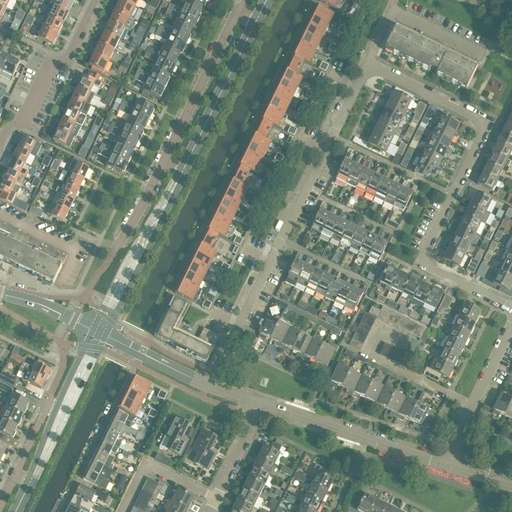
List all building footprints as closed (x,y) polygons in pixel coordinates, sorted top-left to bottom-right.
[(0,0),(0,6),(6,9),(10,0),(0,0)] [(51,0),(50,4),(68,13),(74,2),(69,0),(51,0)] [(203,7),(206,2),(202,0),(187,0),(185,5),(199,12),(202,7),(203,7)] [(345,0),(320,0),(319,2),(340,12),(345,0)] [(130,18),(135,8),(120,1),(115,11),(130,18)] [(157,10),(159,6),(152,2),(149,7),(157,10)] [(48,17),(63,24),(68,13),(50,4),(47,10),(51,12),(48,17)] [(182,11),(170,5),(168,10),(195,23),(198,18),(196,17),(199,12),(185,5),(182,11)] [(330,24),(334,15),(317,7),(312,16),(330,24)] [(193,29),(195,23),(168,10),(165,15),(178,21),(175,27),(188,34),(191,28),(193,29)] [(125,29),(130,18),(115,11),(110,22),(125,29)] [(21,22),(24,18),(17,14),(14,19),(21,22)] [(325,33),(330,24),(312,16),(308,25),(325,33)] [(63,24),(48,17),(45,23),(42,21),(40,26),(58,35),(63,24)] [(120,40),(125,29),(110,22),(105,33),(120,40)] [(321,42),(325,33),(308,25),(304,33),(321,42)] [(58,35),(40,26),(37,32),(36,31),(33,37),(52,46),(58,35)] [(172,33),(160,27),(157,32),(185,45),(187,40),(186,39),(188,34),(175,27),(172,33)] [(466,91),(478,68),(396,27),(385,50),(429,72),(430,70),(437,73),(436,76),(466,91)] [(182,51),(185,45),(157,32),(155,37),(167,43),(164,48),(178,55),(180,50),(182,51)] [(114,51),(120,40),(105,33),(99,44),(114,51)] [(316,51),(321,42),(304,33),(299,42),(316,51)] [(315,61),(319,53),(316,52),(316,51),(299,42),(295,51),(315,61)] [(109,62),(114,51),(99,44),(94,55),(109,62)] [(131,45),(129,50),(136,54),(138,49),(131,45)] [(161,54),(149,48),(142,45),(140,50),(147,54),(174,67),(177,61),(175,60),(178,55),(164,48),(161,54)] [(313,66),(315,61),(295,51),(291,60),(311,70),(312,69),(303,64),(304,62),(313,66)] [(3,72),(10,58),(0,53),(0,75),(2,71),(3,72)] [(172,72),(174,67),(147,54),(144,58),(156,64),(154,70),(167,77),(170,71),(172,72)] [(102,76),(104,73),(109,62),(94,55),(89,66),(92,68),(91,71),(102,76)] [(14,77),(20,63),(10,58),(3,72),(14,77)] [(308,77),(311,70),(291,60),(286,69),(303,77),(304,75),(308,77)] [(325,73),(329,66),(322,62),(319,69),(325,73)] [(299,86),(303,77),(286,69),(282,78),(299,86)] [(167,77),(154,70),(151,76),(139,70),(136,75),(164,88),(166,83),(165,82),(167,77)] [(104,80),(90,73),(87,78),(84,76),(78,87),(90,93),(93,88),(99,90),(104,80)] [(161,94),(164,88),(136,75),(134,80),(146,86),(143,92),(157,99),(159,93),(161,94)] [(295,95),(299,86),(282,78),(278,86),(295,95)] [(112,84),(107,96),(108,96),(114,99),(119,88),(112,84)] [(290,104),(295,95),(278,86),(273,95),(290,104)] [(95,95),(90,93),(78,87),(73,98),(90,105),(95,95)] [(387,97),(385,100),(407,110),(411,101),(414,97),(396,88),(394,93),(391,98),(387,97)] [(286,112),(290,104),(273,95),(269,104),(286,112)] [(91,106),(90,105),(73,98),(68,109),(86,117),(91,106)] [(117,99),(114,104),(148,120),(151,114),(149,114),(152,108),(138,101),(135,108),(123,102),(117,99)] [(403,119),(407,110),(385,100),(384,103),(388,105),(385,110),(403,119)] [(421,117),(426,107),(419,103),(414,114),(416,115),(421,117)] [(114,104),(112,110),(118,113),(118,112),(130,117),(128,123),(141,130),(144,125),(145,126),(148,120),(114,104)] [(285,123),(288,117),(284,116),(286,112),(269,104),(264,113),(285,123)] [(440,116),(442,112),(430,107),(424,119),(429,121),(431,122),(435,113),(440,116)] [(81,128),(84,122),(86,117),(68,109),(63,119),(75,125),(81,128)] [(403,119),(385,110),(382,115),(378,114),(377,117),(398,127),(403,119)] [(281,130),(285,123),(264,113),(260,122),(271,127),(272,126),(281,130)] [(459,136),(461,134),(457,131),(460,125),(452,122),(454,119),(444,113),(438,126),(459,136)] [(394,136),(398,127),(377,117),(375,120),(379,122),(376,128),(394,136)] [(70,136),(75,125),(63,119),(58,130),(70,136)] [(106,120),(104,125),(110,128),(138,142),(140,136),(139,135),(141,130),(128,123),(125,129),(113,123),(106,120)] [(276,141),(280,133),(271,128),(271,127),(260,122),(256,131),(273,139),(276,141)] [(511,124),(508,122),(503,133),(511,137),(511,124)] [(104,125),(101,129),(108,132),(108,133),(120,139),(117,145),(131,151),(133,146),(135,147),(138,142),(110,128),(104,125)] [(458,139),(459,136),(438,126),(433,134),(451,143),(453,138),(458,139)] [(294,137),(297,130),(291,127),(287,133),(294,137)] [(394,136),(376,128),(374,132),(370,131),(368,134),(390,145),(394,136)] [(65,146),(70,136),(58,130),(53,141),(65,146)] [(269,148),(273,139),(256,131),(251,139),(269,148)] [(410,140),(413,134),(407,132),(405,137),(410,140)] [(511,137),(503,133),(498,143),(511,150),(511,137)] [(386,154),(390,145),(368,134),(367,137),(371,139),(368,145),(386,154)] [(451,153),(452,151),(448,148),(451,143),(433,134),(429,142),(451,153)] [(33,142),(23,137),(18,148),(30,154),(30,155),(36,157),(41,146),(40,145),(41,142),(35,139),(33,142)] [(264,157),(269,148),(251,139),(247,148),(264,157)] [(449,156),(451,153),(429,142),(425,151),(443,160),(445,155),(449,156)] [(511,164),(511,163),(511,157),(510,156),(511,151),(511,150),(498,143),(493,153),(508,161),(507,161),(511,164)] [(95,144),(94,147),(127,163),(130,158),(128,157),(131,151),(117,145),(114,151),(102,145),(101,147),(95,144)] [(404,152),(407,146),(401,144),(399,149),(404,152)] [(88,150),(82,147),(78,155),(84,158),(88,150)] [(94,147),(92,152),(97,155),(109,161),(106,167),(120,174),(123,168),(124,169),(127,163),(94,147)] [(25,164),(30,155),(30,154),(18,148),(13,159),(25,164)] [(263,167),(265,163),(262,161),(264,157),(247,148),(243,157),(263,167)] [(442,170),(444,167),(440,165),(443,160),(425,151),(421,160),(442,170)] [(346,184),(355,165),(353,164),(347,161),(350,155),(347,153),(344,160),(345,160),(336,179),(346,184)] [(510,163),(507,161),(508,161),(493,153),(488,164),(502,171),(502,172),(507,174),(509,169),(507,168),(510,163)] [(396,154),(392,162),(397,165),(401,157),(396,154)] [(259,176),(263,167),(243,157),(238,166),(250,171),(259,176)] [(355,189),(365,170),(363,169),(357,166),(360,159),(356,158),(353,164),(355,165),(346,184),(355,189)] [(26,179),(26,178),(28,174),(22,171),(25,164),(13,159),(8,169),(20,175),(20,176),(26,179)] [(84,180),(89,169),(81,165),(82,162),(74,159),(68,172),(84,180)] [(442,170),(421,160),(414,173),(426,179),(428,175),(434,178),(437,172),(441,173),(442,170)] [(374,175),(372,174),(366,171),(369,164),(366,162),(363,169),(365,170),(355,189),(365,194),(374,175)] [(502,184),(504,179),(499,177),(502,172),(502,171),(488,164),(482,174),(497,182),(502,184)] [(254,185),(258,178),(248,174),(250,171),(238,166),(234,175),(254,185)] [(374,198),(384,179),(382,178),(376,175),(379,169),(375,167),(372,174),(374,175),(365,194),(374,198)] [(15,186),(20,176),(20,175),(8,169),(3,180),(15,186)] [(79,190),(84,180),(68,172),(62,183),(66,185),(67,185),(79,190)] [(271,182),(275,175),(268,172),(265,179),(271,182)] [(393,184),(391,183),(385,180),(388,173),(385,172),(382,178),(384,179),(374,198),(384,203),(393,184)] [(496,195),(499,190),(494,188),(497,182),(482,174),(477,185),(496,195)] [(253,186),(254,185),(234,175),(230,184),(247,192),(250,185),(253,186)] [(403,189),(401,188),(395,185),(398,178),(394,176),(391,183),(393,184),(384,203),(393,208),(403,189)] [(20,188),(15,186),(3,180),(0,185),(0,192),(2,193),(0,196),(0,200),(12,206),(15,199),(20,188)] [(410,193),(404,189),(407,183),(404,181),(401,188),(403,189),(393,208),(403,212),(412,194),(414,194),(417,188),(413,186),(410,193)] [(242,201),(247,192),(230,184),(225,192),(242,201)] [(73,201),(79,190),(67,185),(66,185),(64,191),(57,188),(55,192),(57,194),(57,193),(73,201)] [(28,192),(24,200),(30,203),(34,195),(28,192)] [(238,210),(242,201),(225,192),(221,201),(238,210)] [(68,212),(73,201),(57,193),(57,194),(52,204),(68,212)] [(486,212),(492,201),(476,194),(471,204),(486,212)] [(26,213),(29,206),(15,199),(12,206),(26,213)] [(234,218),(238,210),(221,201),(217,210),(234,218)] [(321,234),(330,215),(329,214),(322,211),(326,205),(322,203),(319,210),(320,210),(311,229),(321,234)] [(63,223),(68,212),(52,204),(47,215),(63,223)] [(485,225),(490,215),(486,212),(471,204),(465,215),(481,223),(485,225)] [(40,219),(43,213),(32,207),(29,213),(40,219)] [(330,239),(340,220),(338,219),(332,216),(335,209),(332,208),(329,214),(330,215),(321,234),(330,239)] [(233,229),(233,227),(230,225),(234,218),(217,210),(212,219),(233,229)] [(500,220),(504,213),(499,211),(496,217),(500,220)] [(349,224),(348,224),(342,221),(345,214),(341,212),(338,219),(340,220),(330,239),(340,244),(349,224)] [(476,234),(481,223),(465,215),(460,226),(476,234)] [(349,248),(359,229),(357,228),(351,225),(354,219),(351,217),(348,224),(349,224),(340,244),(349,248)] [(228,238),(233,229),(212,219),(208,228),(228,238)] [(387,219),(384,226),(390,229),(393,222),(387,219)] [(505,230),(508,223),(503,221),(500,228),(505,230)] [(0,259),(53,285),(54,284),(67,256),(0,222),(0,259)] [(368,234),(367,233),(361,230),(364,223),(360,222),(357,228),(359,229),(349,248),(359,253),(368,234)] [(495,231),(498,224),(493,222),(490,228),(495,231)] [(378,239),(376,238),(370,235),(373,228),(370,226),(367,233),(368,234),(359,253),(368,258),(378,239)] [(470,245),(476,234),(460,226),(454,238),(470,245)] [(228,238),(208,228),(203,237),(224,247),(226,242),(217,238),(218,235),(227,240),(228,238)] [(386,243),(380,240),(383,233),(379,231),(376,238),(378,239),(368,258),(378,262),(387,244),(389,245),(392,238),(389,236),(386,243)] [(490,241),(493,235),(488,232),(485,239),(490,241)] [(499,241),(503,234),(498,232),(494,238),(499,241)] [(240,246),(243,239),(237,236),(234,243),(240,246)] [(222,250),(224,247),(203,237),(199,245),(216,254),(219,249),(222,250)] [(465,256),(470,245),(454,238),(449,249),(465,256)] [(311,251),(313,247),(303,242),(301,246),(311,251)] [(484,252),(487,246),(483,243),(479,250),(484,252)] [(494,252),(497,245),(492,243),(489,249),(494,252)] [(212,263),(213,260),(216,254),(199,245),(195,254),(212,263)] [(459,268),(465,256),(449,249),(443,260),(459,268)] [(294,288),(296,284),(306,265),(304,265),(298,262),(301,255),(298,253),(295,260),(296,261),(286,280),(284,283),(294,288)] [(207,271),(212,263),(195,254),(190,263),(207,271)] [(489,263),(492,256),(487,254),(484,260),(489,263)] [(315,270),(313,269),(307,266),(311,260),(307,258),(304,265),(306,265),(296,284),(306,289),(315,270)] [(479,263),(474,261),(472,260),(466,271),(473,275),(479,263)] [(511,279),(511,265),(504,262),(498,273),(511,279)] [(203,280),(207,271),(190,263),(186,272),(203,280)] [(324,275),(323,274),(317,271),(320,264),(317,263),(313,269),(315,270),(306,289),(315,294),(324,275)] [(483,279),(489,268),(482,265),(476,276),(483,279)] [(325,298),(334,279),(332,279),(326,276),(330,269),(326,267),(323,274),(324,275),(315,294),(325,298)] [(391,288),(399,273),(388,267),(380,283),(386,286),(384,290),(389,292),(391,288)] [(199,289),(203,280),(186,272),(182,281),(199,289)] [(334,303),(343,284),(342,283),(336,280),(339,274),(336,272),(332,279),(334,279),(325,298),(334,303)] [(402,294),(410,278),(399,273),(391,288),(402,294)] [(509,292),(511,285),(511,279),(498,273),(493,284),(509,292)] [(344,308),(353,289),(351,288),(345,285),(349,278),(345,277),(342,283),(343,284),(334,303),(344,308)] [(413,299),(421,283),(410,278),(402,294),(408,297),(406,301),(411,303),(413,299)] [(195,304),(202,291),(199,289),(182,281),(175,294),(195,304)] [(361,293),(355,290),(358,283),(355,281),(351,288),(353,289),(344,308),(354,313),(363,294),(364,295),(368,288),(364,286),(361,293)] [(424,305),(432,289),(421,283),(413,299),(424,305)] [(435,310),(443,294),(432,289),(424,305),(435,310)] [(383,304),(385,299),(379,296),(376,301),(383,304)] [(447,310),(453,299),(446,296),(440,307),(445,309),(447,310)] [(173,298),(154,337),(177,348),(176,350),(185,355),(206,365),(212,351),(217,343),(218,341),(220,337),(204,329),(202,333),(198,341),(177,331),(190,306),(173,298)] [(208,310),(212,304),(205,300),(202,307),(208,310)] [(285,310),(287,306),(276,300),(274,304),(285,310)] [(394,309),(396,305),(390,301),(387,306),(394,309)] [(303,304),(300,309),(306,312),(309,307),(303,304)] [(475,324),(481,313),(465,305),(459,316),(475,324)] [(297,315),(299,311),(287,306),(285,310),(297,315)] [(381,312),(371,307),(368,314),(376,318),(377,319),(381,312)] [(383,321),(388,310),(383,307),(381,312),(377,319),(383,321)] [(405,315),(407,310),(401,307),(398,312),(405,315)] [(442,316),(445,309),(440,307),(437,313),(442,316)] [(388,324),(394,313),(388,310),(383,321),(388,324)] [(308,321),(310,317),(299,311),(297,315),(308,321)] [(327,315),(321,312),(318,317),(325,320),(327,315)] [(416,320),(418,315),(412,312),(409,317),(416,320)] [(376,318),(368,314),(365,313),(362,318),(374,323),(376,318)] [(393,327),(399,315),(394,313),(388,324),(393,327)] [(399,329),(404,318),(399,315),(393,327),(399,329)] [(259,335),(258,338),(265,341),(266,338),(270,340),(278,324),(280,321),(281,319),(275,316),(273,321),(267,318),(259,334),(259,335)] [(470,335),(475,324),(459,316),(454,327),(470,335)] [(319,326),(321,322),(310,317),(308,321),(319,326)] [(371,329),(374,323),(362,318),(360,323),(371,329)] [(404,332),(410,321),(404,318),(399,329),(404,332)] [(427,326),(429,321),(423,318),(421,323),(427,326)] [(436,327),(440,320),(435,318),(431,325),(436,327)] [(278,324),(270,340),(278,344),(277,347),(280,349),(290,330),(291,326),(280,321),(278,324)] [(409,335),(415,323),(410,321),(404,332),(409,335)] [(330,332),(332,328),(321,322),(319,326),(330,332)] [(368,334),(371,329),(360,323),(357,328),(368,334)] [(415,337),(421,326),(415,323),(409,335),(415,337)] [(421,339),(424,332),(426,329),(421,326),(415,337),(420,340),(421,339)] [(464,346),(470,335),(454,327),(448,338),(464,346)] [(339,337),(341,333),(332,328),(330,332),(339,337)] [(366,339),(368,334),(357,328),(354,334),(366,339)] [(290,330),(280,349),(284,350),(285,347),(293,351),(301,335),(290,330)] [(426,341),(429,335),(424,332),(421,339),(426,341)] [(363,345),(366,339),(354,334),(352,339),(363,345)] [(301,335),(293,351),(301,355),(299,358),(302,360),(312,340),(301,335)] [(459,357),(464,346),(448,338),(443,350),(459,357)] [(360,350),(363,345),(352,339),(349,345),(360,350)] [(422,347),(426,341),(421,339),(420,340),(418,345),(422,347)] [(312,340),(302,360),(306,361),(307,358),(315,362),(323,346),(312,340)] [(323,346),(315,362),(323,366),(321,369),(325,371),(326,368),(334,352),(336,353),(338,348),(329,343),(326,348),(323,346)] [(384,358),(390,347),(384,344),(379,355),(384,358)] [(390,361),(395,349),(390,347),(384,358),(390,361)] [(0,355),(6,358),(9,352),(3,349),(0,355)] [(395,363),(401,352),(395,349),(390,361),(395,363)] [(356,360),(358,356),(346,350),(344,354),(356,360)] [(453,368),(459,357),(443,350),(438,360),(453,368)] [(400,366),(406,355),(401,352),(395,363),(400,366)] [(12,354),(9,361),(20,367),(23,360),(12,354)] [(406,369),(411,357),(406,355),(400,366),(406,369)] [(367,365),(369,361),(358,356),(356,360),(367,365)] [(448,379),(453,368),(438,360),(432,371),(426,369),(423,376),(437,383),(441,376),(448,379)] [(378,371),(380,367),(369,361),(367,365),(378,371)] [(34,369),(23,364),(21,368),(46,381),(48,377),(50,378),(52,373),(51,371),(36,364),(34,369)] [(342,388),(350,372),(339,366),(331,382),(330,385),(333,387),(334,384),(342,388)] [(389,376),(391,372),(380,367),(378,371),(389,376)] [(46,381),(21,368),(19,373),(23,375),(21,380),(27,383),(42,390),(44,391),(46,385),(44,384),(46,381)] [(352,396),(361,377),(350,372),(342,388),(350,392),(349,395),(352,396)] [(401,382),(403,378),(391,372),(389,376),(401,382)] [(2,374),(0,377),(0,381),(15,388),(23,392),(25,389),(18,385),(19,382),(18,381),(2,374)] [(130,385),(151,395),(154,388),(134,377),(130,385)] [(365,399),(372,383),(361,377),(352,396),(355,398),(357,395),(365,399)] [(412,387),(414,383),(403,378),(401,382),(412,387)] [(372,383),(365,399),(369,401),(368,404),(371,406),(374,407),(384,388),(377,385),(378,382),(374,380),(372,383)] [(0,390),(10,395),(13,389),(0,383),(0,390)] [(423,393),(425,389),(414,383),(412,387),(423,393)] [(126,392),(144,401),(145,399),(148,401),(151,395),(130,385),(126,392)] [(387,410),(395,394),(384,388),(374,407),(377,409),(379,406),(387,410)] [(432,397),(434,393),(425,389),(423,393),(432,397)] [(167,394),(160,391),(157,397),(163,401),(167,394)] [(123,399),(140,408),(144,401),(126,392),(123,399)] [(396,418),(406,399),(395,394),(387,410),(395,414),(393,417),(396,418)] [(23,415),(29,403),(13,395),(7,407),(23,415)] [(505,417),(511,402),(511,400),(501,395),(494,411),(492,414),(496,416),(497,413),(505,417)] [(123,399),(118,409),(136,417),(140,408),(123,399)] [(417,405),(406,399),(396,418),(400,420),(401,417),(409,421),(417,405)] [(429,422),(433,412),(423,408),(425,405),(418,402),(417,405),(409,421),(417,425),(415,428),(420,430),(424,421),(427,422),(427,421),(429,422)] [(17,427),(23,415),(7,407),(2,419),(1,420),(17,427)] [(154,419),(157,413),(150,410),(147,416),(154,419)] [(117,411),(112,420),(137,433),(138,433),(145,437),(148,432),(140,428),(132,424),(134,420),(117,411)] [(165,437),(160,448),(166,452),(167,450),(180,457),(188,441),(182,438),(189,424),(175,417),(165,437)] [(0,433),(11,439),(17,427),(1,420),(2,419),(0,418),(0,433)] [(112,420),(107,430),(119,436),(122,438),(124,433),(128,435),(129,435),(135,438),(136,436),(138,433),(137,433),(112,420)] [(107,430),(102,441),(118,448),(124,451),(128,453),(130,450),(120,445),(121,443),(117,441),(119,436),(107,430)] [(208,470),(216,455),(210,452),(216,438),(202,432),(193,451),(199,454),(194,464),(208,470)] [(102,441),(97,451),(109,456),(111,452),(115,454),(118,448),(102,441)] [(278,454),(282,447),(273,443),(270,449),(264,446),(259,457),(274,465),(280,454),(278,454)] [(97,451),(92,461),(109,469),(114,459),(109,456),(97,451)] [(269,476),(274,465),(259,457),(253,468),(269,476)] [(92,461),(87,471),(107,481),(109,476),(112,471),(109,470),(109,469),(92,461)] [(285,474),(288,469),(282,466),(279,471),(285,474)] [(328,492),(333,481),(324,476),(327,471),(316,466),(313,471),(317,473),(312,484),(328,492)] [(264,487),(269,476),(253,468),(248,479),(264,487)] [(124,477),(126,473),(117,469),(115,473),(124,477)] [(87,471),(83,480),(105,491),(109,482),(107,481),(87,471)] [(299,481),(302,475),(296,472),(293,478),(299,481)] [(148,479),(145,484),(156,490),(158,485),(159,484),(148,479)] [(259,497),(264,487),(248,479),(243,490),(259,497)] [(145,484),(142,490),(153,495),(154,492),(156,490),(145,484)] [(322,502),(328,492),(312,484),(307,495),(322,502)] [(96,493),(80,485),(75,496),(91,503),(94,496),(101,499),(100,501),(105,503),(108,497),(109,495),(98,489),(96,493)] [(156,490),(154,492),(159,495),(162,487),(158,485),(156,490)] [(274,496),(277,490),(272,487),(269,493),(274,496)] [(142,490),(140,495),(151,500),(153,495),(142,490)] [(189,509),(194,498),(178,490),(173,501),(189,509)] [(253,508),(259,497),(243,490),(237,501),(253,508)] [(280,498),(283,493),(277,490),(274,496),(280,498)] [(153,495),(151,500),(155,502),(156,500),(162,502),(164,498),(159,495),(154,492),(153,495)] [(288,503),(291,497),(285,494),(283,500),(288,503)] [(139,496),(138,498),(149,503),(150,502),(151,500),(140,495),(139,496)] [(315,511),(317,511),(322,502),(307,495),(301,505),(315,511)] [(358,511),(369,511),(376,501),(365,495),(357,511),(358,511)] [(70,506),(82,511),(89,511),(93,504),(91,503),(75,496),(70,506)] [(138,498),(135,503),(146,509),(147,507),(149,503),(138,498)] [(187,511),(189,509),(173,501),(167,511),(187,511)] [(233,511),(251,511),(253,508),(237,501),(232,511),(233,511)] [(383,511),(387,506),(376,501),(369,511),(383,511)] [(135,503),(133,508),(140,511),(144,511),(146,509),(135,503)] [(272,511),(276,506),(270,503),(267,509),(272,511)]
